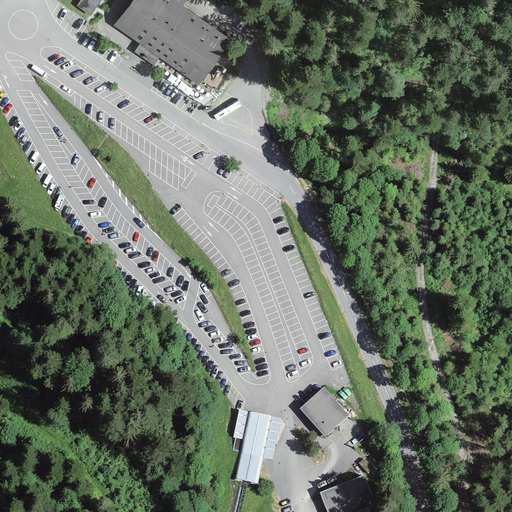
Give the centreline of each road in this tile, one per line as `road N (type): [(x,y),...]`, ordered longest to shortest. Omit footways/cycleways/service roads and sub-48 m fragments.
road 1 (tertiary): [(419,511),(384,388),(331,263),(286,183),(224,136),(44,32)]
road 2 (track): [(468,511),(460,443),(424,303),(424,229),(435,131),(492,0)]
